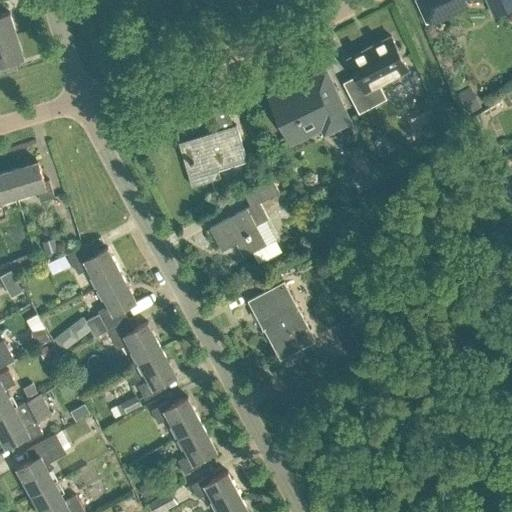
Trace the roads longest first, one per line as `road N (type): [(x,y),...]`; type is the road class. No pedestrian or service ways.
road 1 (residential): [(302,511),(82,99)]
road 2 (residential): [(82,99),(310,25),(360,0)]
